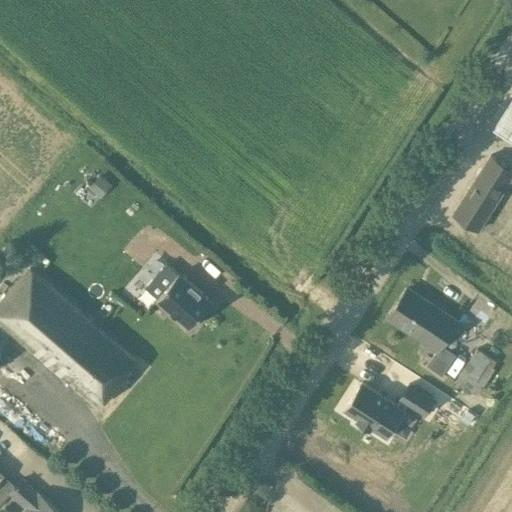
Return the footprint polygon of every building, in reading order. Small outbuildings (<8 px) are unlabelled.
[(511,98),(494,126),(511,137),(511,98)] [(453,213),(478,229),(511,176),(511,168),(491,155),(453,213)] [(0,304),(0,320),(97,405),(137,359),(32,268),(0,304)] [(180,271),(157,297),(191,326),(214,301),(180,271)] [(406,289),(397,304),(447,337),(457,322),(406,289)] [(447,337),(397,304),(388,316),(438,349),(428,364),(443,374),(456,354),(442,345),(447,337)] [(473,354),(455,381),(476,394),(497,363),(485,355),(477,350),(473,354)] [(430,406),(438,393),(413,377),(400,397),(366,375),(349,402),(363,411),(361,413),(374,421),(376,419),(391,429),(413,395),(430,406)] [(293,438),(341,470),(357,447),(331,429),(345,409),(323,394),(293,438)] [(26,508),(23,511),(60,511),(39,493),(39,494),(21,479),(9,494),(26,508)]
